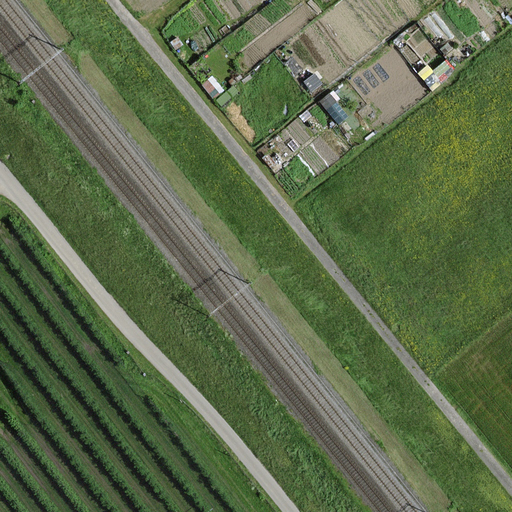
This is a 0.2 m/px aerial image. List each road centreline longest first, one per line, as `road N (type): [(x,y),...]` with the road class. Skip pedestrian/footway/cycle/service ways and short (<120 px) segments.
road 1 (unclassified): [(113,0),(511,489)]
road 2 (unclassified): [(288,511),(0,177)]
